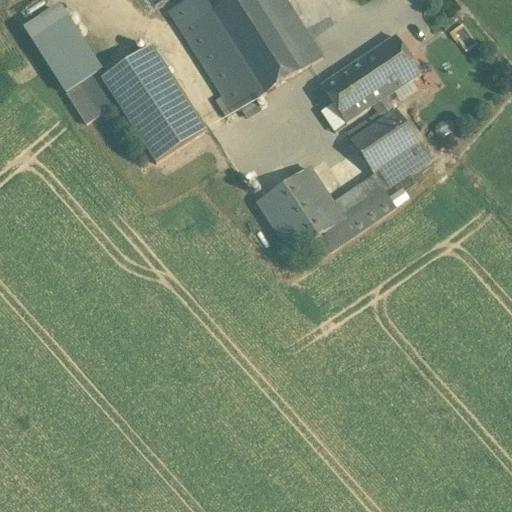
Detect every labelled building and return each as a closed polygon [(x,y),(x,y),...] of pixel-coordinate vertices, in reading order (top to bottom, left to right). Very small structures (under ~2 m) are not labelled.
[(167,0),(149,0),(154,9),(167,0)] [(323,61),(284,0),(239,0),(215,16),(204,0),(193,0),(171,15),(235,117),(267,97),(267,96),(323,61)] [(98,77),(56,11),(26,31),(67,97),(98,77)] [(396,40),(321,90),(347,128),(374,110),(387,101),(422,78),(396,40)] [(207,135),(153,51),(103,83),(157,167),(207,135)] [(387,101),(374,110),(379,117),(347,138),(375,180),(385,194),(431,163),(398,115),(397,116),(387,101)] [(311,173),(259,208),(293,259),(345,224),(334,208),(311,173)] [(375,180),(334,208),(345,224),(355,239),(397,211),(385,194),(375,180)]
